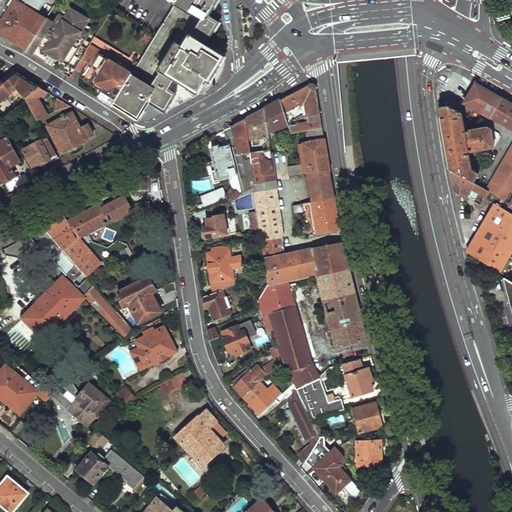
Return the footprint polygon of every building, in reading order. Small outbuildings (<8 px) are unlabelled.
[(0,0),(0,33),(26,51),(46,20),(36,13),(44,0),(0,0)] [(104,5),(96,0),(82,0),(108,16),(111,12),(102,7),(104,5)] [(198,18),(203,21),(209,15),(218,0),(177,0),(176,3),(174,6),(191,16),(192,15),(198,18)] [(39,47),(74,70),(89,47),(91,44),(85,40),(88,35),(82,31),(88,22),(70,11),(64,20),(58,16),(54,22),(48,18),(34,41),(36,41),(39,43),(41,45),(39,47)] [(149,86),(130,75),(110,106),(136,121),(147,101),(162,110),(164,107),(170,96),(163,92),(172,78),(187,87),(196,92),(204,79),(209,82),(225,56),(206,44),(220,22),(209,15),(203,21),(198,18),(182,44),(174,39),(155,70),(158,71),(149,86)] [(27,52),(34,56),(39,47),(41,45),(39,43),(36,41),(34,41),(27,52)] [(91,44),(89,47),(127,72),(129,69),(91,44)] [(127,72),(89,47),(74,70),(102,88),(96,97),(110,106),(130,75),(127,72)] [(0,102),(11,95),(17,90),(20,94),(25,100),(25,99),(40,88),(17,73),(3,84),(0,80),(0,102)] [(489,91),(475,83),(464,102),(491,117),(502,99),(489,91)] [(294,92),(280,100),(288,124),(290,133),(305,131),(322,129),(321,121),(315,89),(308,84),(294,92)] [(25,99),(37,120),(48,114),(39,99),(47,92),(40,88),(25,99)] [(17,90),(11,95),(14,99),(20,94),(17,90)] [(511,104),(502,99),(491,117),(511,129),(511,104)] [(288,124),(280,100),(272,104),(264,108),(267,131),(288,124)] [(147,101),(136,121),(139,122),(145,122),(148,120),(162,114),(162,110),(147,101)] [(442,101),(439,101),(443,127),(449,168),(473,182),(478,173),(471,169),(468,151),(494,147),(501,137),(499,133),(487,126),(464,130),(461,112),(442,101)] [(267,131),(264,108),(255,114),(245,119),(248,141),(268,137),(267,131)] [(73,114),(48,128),(64,155),(89,141),(88,140),(91,138),(95,136),(89,126),(83,130),(73,114)] [(248,141),(245,119),(242,121),(242,129),(223,131),(227,140),(228,145),(239,182),(242,190),(254,184),(254,183),(250,154),(248,141)] [(242,129),(242,121),(234,125),(223,131),(242,129)] [(323,138),(322,129),(305,131),(307,141),(323,138)] [(23,150),(32,167),(40,163),(41,165),(48,161),(51,160),(51,158),(57,155),(47,138),(41,141),(41,140),(23,150)] [(307,141),(302,142),(306,164),(302,165),(288,167),(289,176),(329,171),(323,138),(307,141)] [(0,180),(1,183),(14,176),(9,167),(14,164),(19,162),(7,139),(0,142),(0,180)] [(511,193),(511,144),(489,183),(491,184),(487,190),(488,191),(497,196),(507,202),(510,196),(511,193)] [(239,182),(228,145),(224,146),(212,150),(215,162),(220,179),(231,176),(232,179),(233,183),(239,182)] [(274,180),(270,151),(250,154),(254,183),(274,180)] [(220,179),(215,162),(211,163),(217,183),(232,179),(231,176),(220,179)] [(473,182),(449,168),(453,183),(454,190),(481,205),(488,191),(487,190),(473,182)] [(333,197),(329,171),(289,176),(290,177),(290,181),(308,178),(311,202),(333,197)] [(276,193),(274,180),(254,183),(254,184),(255,197),(276,193)] [(233,183),(237,192),(242,190),(239,182),(233,183)] [(225,198),(221,188),(202,197),(204,203),(200,205),(201,208),(225,198)] [(282,236),(276,193),(255,197),(257,209),(259,226),(261,240),(282,236)] [(124,194),(101,207),(110,224),(134,212),(124,194)] [(507,202),(497,196),(467,251),(469,252),(508,276),(511,268),(511,212),(504,208),(507,202)] [(338,230),(333,197),(311,202),(308,203),(309,209),(313,208),(314,215),(310,216),(311,225),(315,224),(317,231),(313,232),(313,235),(338,230)] [(101,207),(99,203),(89,208),(68,220),(78,239),(110,224),(101,207)] [(305,211),(304,203),(293,205),(296,223),(300,222),(298,212),(305,211)] [(259,226),(257,209),(248,211),(245,217),(247,231),(259,226)] [(226,232),(222,212),(211,214),(212,216),(202,218),(204,226),(201,226),(204,236),(226,232)] [(64,223),(61,218),(42,228),(85,277),(99,265),(78,239),(68,220),(64,223)] [(85,277),(42,228),(38,230),(33,233),(54,257),(52,259),(66,274),(55,285),(51,281),(26,307),(30,311),(23,318),(43,338),(58,322),(59,323),(61,324),(64,323),(66,323),(68,321),(69,318),(69,316),(69,314),(68,312),(81,299),(124,341),(134,333),(131,330),(85,277)] [(34,243),(27,236),(21,240),(28,248),(34,243)] [(285,253),(282,236),(261,240),(263,258),(285,253)] [(347,268),(340,243),(311,248),(318,274),(347,268)] [(211,283),(212,293),(221,289),(233,284),(231,268),(241,266),(240,254),(230,255),(228,246),(212,248),(213,251),(207,252),(210,277),(214,276),(215,282),(211,283)] [(144,247),(133,253),(138,261),(149,255),(144,247)] [(318,274),(311,248),(285,253),(263,258),(267,284),(289,280),(318,274)] [(365,339),(347,268),(318,274),(332,333),(334,333),(338,346),(365,339)] [(116,295),(123,308),(128,305),(151,294),(156,291),(155,289),(157,288),(157,285),(154,280),(152,279),(150,280),(149,277),(116,295)] [(298,292),(296,285),(291,286),(289,280),(267,284),(254,302),(267,330),(273,328),(280,356),(294,385),(296,389),(314,380),(317,378),(293,293),(298,292)] [(225,296),(221,289),(212,293),(202,297),(204,309),(208,306),(215,321),(232,313),(229,307),(231,305),(227,296),(225,296)] [(160,313),(151,294),(128,305),(138,324),(160,313)] [(257,333),(250,320),(221,333),(229,350),(234,348),(237,354),(247,349),(244,343),(250,340),(249,337),(257,333)] [(218,337),(215,327),(207,331),(209,341),(218,337)] [(176,352),(164,328),(154,333),(153,330),(143,335),(145,338),(134,343),(138,349),(130,354),(139,370),(147,366),(148,367),(176,352)] [(362,370),(359,360),(343,364),(347,376),(346,376),(352,396),(373,390),(366,369),(362,370)] [(41,386),(10,361),(0,373),(0,395),(20,412),(35,394),(41,386)] [(265,377),(253,362),(234,378),(237,381),(235,384),(245,395),(260,382),(265,377)] [(93,370),(90,366),(83,371),(87,375),(93,370)] [(325,379),(323,373),(317,378),(314,380),(296,389),(297,392),(310,419),(342,409),(339,397),(337,396),(335,396),(332,398),(332,400),(326,402),(320,381),(325,379)] [(88,387),(82,382),(72,394),(78,399),(77,399),(82,404),(81,406),(95,418),(110,401),(91,384),(88,387)] [(266,390),(260,382),(245,395),(259,413),(280,395),(272,385),(266,390)] [(55,393),(44,384),(41,386),(52,395),(55,393)] [(296,389),(294,385),(283,394),(287,400),(297,392),(296,389)] [(52,395),(41,386),(35,394),(46,403),(52,395)] [(134,399),(129,392),(118,401),(124,408),(134,399)] [(310,419),(297,392),(287,400),(290,405),(288,406),(303,437),(305,436),(308,442),(295,455),(302,464),(304,462),(312,449),(320,438),(310,419)] [(376,407),(374,403),(353,410),(360,432),(381,426),(376,407)] [(378,406),(376,407),(381,426),(386,424),(382,412),(380,412),(378,406)] [(226,433),(206,410),(175,437),(201,465),(222,444),(218,440),(226,433)] [(331,425),(344,422),(342,415),(329,418),(331,425)] [(27,426),(20,421),(10,433),(17,439),(27,426)] [(108,439),(97,430),(87,442),(95,448),(98,444),(101,446),(108,439)] [(372,438),(372,440),(380,440),(381,447),(382,447),(382,437),(372,438)] [(263,462),(241,438),(237,442),(258,467),(263,462)] [(372,440),(356,441),(357,466),(381,465),(381,447),(380,440),(372,440)] [(324,457),(312,449),(304,462),(314,468),(336,492),(350,479),(338,467),(342,463),(341,456),(334,448),(324,457)] [(111,450),(104,458),(102,461),(108,466),(127,481),(126,483),(135,490),(145,477),(111,450)] [(96,457),(92,453),(77,470),(94,483),(108,466),(102,461),(104,458),(99,453),(96,457)] [(11,481),(8,478),(2,485),(6,488),(11,481)] [(341,496),(354,484),(350,479),(336,492),(341,496)] [(12,511),(27,494),(11,481),(6,488),(2,485),(0,487),(0,503),(9,511),(12,511)] [(195,492),(200,496),(209,488),(205,483),(195,492)] [(179,511),(173,511),(158,499),(146,511),(183,511),(181,510),(179,511)] [(273,511),(263,499),(248,511),(273,511)]
